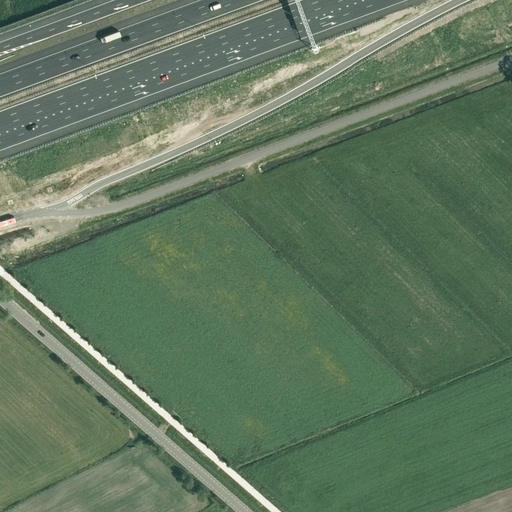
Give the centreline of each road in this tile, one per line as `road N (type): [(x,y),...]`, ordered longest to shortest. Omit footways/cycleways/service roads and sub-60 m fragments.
road 1 (unclassified): [(0,220),(121,205),(511,59)]
road 2 (motorway): [(0,123),(331,0)]
road 3 (tertiary): [(244,511),(0,297)]
road 4 (motorway): [(228,0),(0,85)]
road 5 (motorway): [(127,0),(0,46)]
